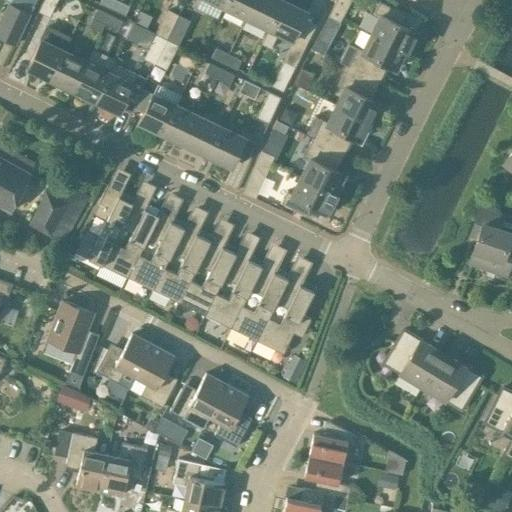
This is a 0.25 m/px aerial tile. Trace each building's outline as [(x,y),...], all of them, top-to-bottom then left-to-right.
[(42,0),(38,9),(50,15),(57,0),(42,0)] [(112,10),(117,0),(116,0),(101,0),(100,4),(112,10)] [(112,10),(125,16),(130,6),(117,0),(112,10)] [(225,0),(223,6),(245,17),(253,0),(225,0)] [(253,0),(245,17),(268,28),(282,0),(281,0),(253,0)] [(261,45),(271,49),(278,33),(291,40),(305,12),(282,0),(268,28),(269,29),(261,45)] [(335,0),(327,16),(339,22),(350,0),(335,0)] [(379,16),(371,33),(406,50),(414,35),(411,34),(417,22),(405,16),(406,14),(379,1),(373,13),(379,16)] [(0,20),(0,39),(16,47),(31,14),(8,3),(0,20)] [(91,18),(104,24),(109,15),(96,9),(91,18)] [(154,33),(166,39),(177,17),(165,11),(154,33)] [(104,24),(117,30),(121,21),(109,15),(104,24)] [(166,39),(177,45),(188,22),(177,17),(166,39)] [(26,68),(50,79),(63,51),(64,51),(71,37),(47,26),(40,40),(26,68)] [(143,56),(155,62),(166,39),(154,33),(143,56)] [(339,62),(347,66),(379,81),(387,65),(394,68),(398,61),(400,62),(406,50),(371,33),(362,50),(348,43),(339,62)] [(155,62),(167,67),(177,45),(166,39),(155,62)] [(210,57),(223,63),(228,54),(215,48),(210,57)] [(72,90),(95,101),(109,73),(113,64),(115,60),(94,49),(87,62),(86,62),(72,90)] [(63,51),(50,79),(72,90),(86,62),(64,51),(63,51)] [(223,63),(236,69),(240,60),(228,54),(223,63)] [(203,72),(216,78),(221,69),(208,63),(203,72)] [(270,86),(282,91),(293,69),(282,63),(270,86)] [(95,101),(118,112),(136,75),(113,64),(109,73),(95,101)] [(344,88),(335,105),(371,122),(377,110),(374,109),(378,102),(370,98),(379,81),(347,66),(338,85),(344,88)] [(216,78),(229,84),(233,75),(221,69),(216,78)] [(294,84),(306,90),(313,75),(301,69),(294,84)] [(240,91),(255,97),(260,86),(245,79),(240,91)] [(152,94),(138,122),(162,133),(175,105),(177,106),(182,96),(158,84),(153,94),(152,94)] [(257,114),(269,120),(279,97),(268,92),(257,114)] [(175,105),(162,133),(184,144),(198,116),(177,106),(175,105)] [(321,119),(312,138),(343,153),(352,136),(359,140),(363,133),(365,134),(371,122),(335,105),(327,122),(321,119)] [(14,114),(1,108),(0,109),(0,121),(9,125),(14,114)] [(184,144),(207,155),(221,127),(198,116),(184,144)] [(272,128),(283,134),(287,126),(276,120),(272,128)] [(207,155),(230,166),(244,138),(221,127),(207,155)] [(300,176),(336,194),(341,182),(339,181),(343,174),(335,170),(343,153),(312,138),(303,156),(309,159),(300,176)] [(251,174),(263,179),(273,156),(261,151),(251,174)] [(511,151),(502,164),(511,171),(511,151)] [(0,203),(8,208),(28,172),(0,156),(0,203)] [(308,214),(320,220),(326,208),(328,209),(336,194),(300,176),(292,194),(286,191),(280,202),(307,215),(308,214)] [(51,235),(62,241),(64,240),(87,199),(86,198),(54,178),(46,190),(44,190),(28,223),(50,236),(51,235)] [(136,192),(149,198),(155,184),(143,178),(136,192)] [(74,252),(100,265),(133,197),(130,201),(119,196),(121,191),(107,184),(93,214),(106,220),(98,236),(85,229),(74,252)] [(176,211),(182,195),(167,190),(161,205),(176,211)] [(156,214),(145,209),(147,204),(133,197),(100,265),(126,277),(159,210),(159,209),(156,214)] [(200,223),(206,208),(193,203),(187,218),(200,223)] [(468,262),(505,275),(511,254),(511,246),(506,244),(510,232),(498,228),(502,215),(479,207),(470,235),(477,237),(468,262)] [(182,227),(171,221),(173,216),(159,210),(126,277),(152,290),(185,222),(182,227)] [(227,235),(233,222),(219,216),(213,229),(227,235)] [(208,240),(196,234),(199,229),(185,222),(152,290),(178,303),(211,235),(210,235),(208,240)] [(239,244),(252,249),(257,233),(244,229),(239,244)] [(234,252),(222,246),(225,242),(211,235),(178,303),(204,315),(237,248),(236,247),(234,252)] [(279,262),(285,246),(270,240),(264,256),(279,262)] [(260,265),(248,259),(251,254),(237,248),(204,315),(230,328),(263,260),(262,260),(260,265)] [(295,253),(290,269),(305,274),(310,258),(295,253)] [(286,277),(274,272),(276,267),(263,260),(230,328),(255,340),(289,273),(288,273),(286,277)] [(313,291),(300,284),(302,280),(289,273),(255,340),(282,354),(292,332),(301,337),(310,319),(301,314),(313,291)] [(0,298),(1,295),(7,297),(12,283),(0,279),(0,298)] [(17,290),(17,314),(31,314),(31,290),(17,290)] [(69,372),(82,377),(97,340),(84,335),(92,312),(62,300),(47,340),(77,351),(69,372)] [(383,362),(421,386),(442,352),(403,329),(383,362)] [(124,370),(136,376),(153,344),(131,333),(119,355),(107,348),(95,370),(117,382),(124,370)] [(140,394),(162,406),(174,384),(162,378),(174,355),(153,344),(136,376),(147,382),(140,394)] [(421,386),(460,409),(480,376),(442,352),(421,386)] [(284,376),(295,380),(302,358),(291,354),(284,376)] [(198,409),(209,415),(227,384),(205,372),(193,395),(181,388),(169,410),(191,422),(198,409)] [(62,387),(57,400),(72,405),(77,391),(63,384),(62,387)] [(214,434),(236,446),(248,424),(236,417),(248,395),(227,384),(209,415),(221,422),(214,434)] [(501,456),(511,461),(511,392),(501,387),(484,422),(511,435),(501,456)] [(162,416),(155,429),(163,434),(170,421),(162,416)] [(313,433),(308,454),(342,462),(346,444),(351,445),(356,436),(329,421),(324,430),(323,430),(322,435),(313,433)] [(76,484),(99,489),(106,454),(94,451),(97,437),(72,432),(66,463),(79,466),(76,484)] [(99,489),(122,494),(128,469),(141,472),(147,448),(122,442),(119,456),(106,454),(99,489)] [(317,479),(337,483),(338,483),(342,462),(308,454),(304,476),(317,479)] [(184,499),(219,506),(224,483),(199,477),(202,464),(178,459),(172,483),(186,486),(184,499)] [(479,502),(492,508),(502,488),(489,482),(479,502)] [(335,495),(347,498),(350,486),(338,483),(337,483),(335,495)] [(331,511),(335,495),(302,488),(299,499),(286,497),(282,511),(331,511)] [(492,508),(499,511),(503,511),(511,493),(502,488),(492,508)] [(166,511),(217,511),(219,506),(184,499),(181,511),(167,508),(166,511)]
